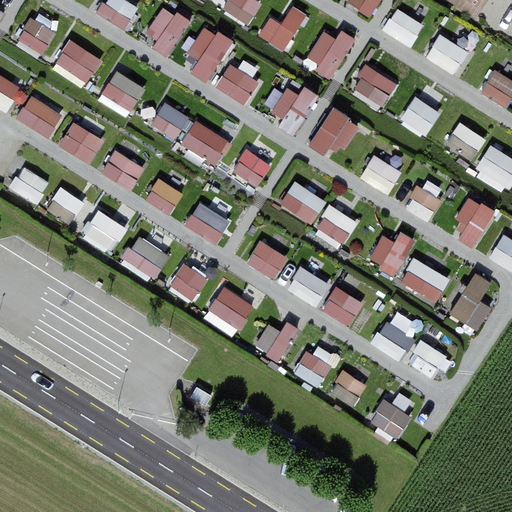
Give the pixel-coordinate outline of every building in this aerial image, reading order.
[(0,0),(0,23),(10,7),(0,0)] [(107,0),(102,12),(131,25),(143,0),(142,0),(107,0)] [(227,0),(225,4),(250,21),(265,0),(227,0)] [(351,0),(373,15),(383,0),(351,0)] [(445,0),(477,20),(490,0),(445,0)] [(147,32),(174,49),(195,18),(168,1),(147,32)] [(285,19),(272,11),(260,30),(287,47),(311,10),(296,1),(285,19)] [(415,43),(428,20),(400,3),(387,26),(415,43)] [(20,37),(46,51),(60,27),(33,13),(20,37)] [(203,55),(195,68),(210,78),(237,38),(209,20),(191,48),(203,55)] [(356,37),(327,23),(310,58),(339,72),(356,37)] [(444,30),(430,53),(459,70),(473,46),(444,30)] [(73,35),(58,59),(92,80),(107,56),(73,35)] [(233,59),(219,83),(250,101),(264,77),(233,59)] [(369,60),(354,88),(386,106),(401,78),(369,60)] [(510,104),(511,100),(511,74),(497,65),(483,87),(510,104)] [(132,113),(148,85),(119,67),(102,95),(132,113)] [(0,101),(11,107),(24,82),(0,69),(0,101)] [(319,91),(289,79),(274,115),(304,127),(319,91)] [(52,134),(66,111),(34,91),(20,114),(52,134)] [(419,92),(403,118),(428,133),(444,107),(419,92)] [(168,97),(155,118),(185,136),(197,115),(168,97)] [(334,140),(346,148),(364,121),(338,103),(312,141),(327,151),(334,140)] [(199,115),(184,140),(221,163),(236,137),(199,115)] [(62,142),(93,161),(108,136),(77,117),(62,142)] [(449,140),(475,156),(490,133),(463,117),(449,140)] [(479,162),(511,185),(511,183),(511,150),(496,139),(479,162)] [(248,144),(235,168),(263,183),(276,159),(248,144)] [(117,145),(104,170),(136,187),(149,162),(117,145)] [(363,174),(391,190),(406,166),(378,150),(363,174)] [(28,163),(16,184),(40,198),(52,177),(28,163)] [(162,174),(148,196),(173,211),(187,189),(162,174)] [(298,176),(283,199),(314,220),(330,197),(298,176)] [(432,219),(447,196),(423,180),(408,203),(432,219)] [(62,184),(50,207),(76,219),(87,195),(62,184)] [(456,233),(479,245),(499,204),(475,193),(456,233)] [(200,199),(189,225),(222,239),(234,213),(200,199)] [(351,240),(360,213),(329,202),(320,229),(351,240)] [(85,231),(113,250),(130,225),(102,205),(85,231)] [(386,230),(372,258),(400,272),(419,234),(403,226),(398,236),(386,230)] [(511,231),(507,229),(493,254),(511,264),(511,231)] [(147,230),(127,249),(152,277),(173,259),(147,230)] [(250,259),(277,276),(292,252),(264,235),(250,259)] [(404,280),(441,298),(454,272),(417,254),(404,280)] [(171,283),(196,299),(212,274),(188,258),(171,283)] [(290,285),(320,302),(334,278),(305,261),(290,285)] [(494,301),(485,297),(494,276),(475,267),(455,314),(483,326),(494,301)] [(227,282),(207,312),(238,333),(258,303),(227,282)] [(340,282),(325,305),(353,323),(368,300),(340,282)] [(283,312),(261,344),(282,358),(304,325),(283,312)] [(401,358),(420,337),(395,314),(375,335),(401,358)] [(423,337),(409,359),(436,376),(449,354),(423,337)] [(298,368),(324,382),(336,360),(310,346),(298,368)] [(347,365),(333,386),(356,402),(370,380),(347,365)] [(213,397),(197,388),(191,399),(207,408),(213,397)] [(400,435),(416,412),(388,394),(373,417),(400,435)]
